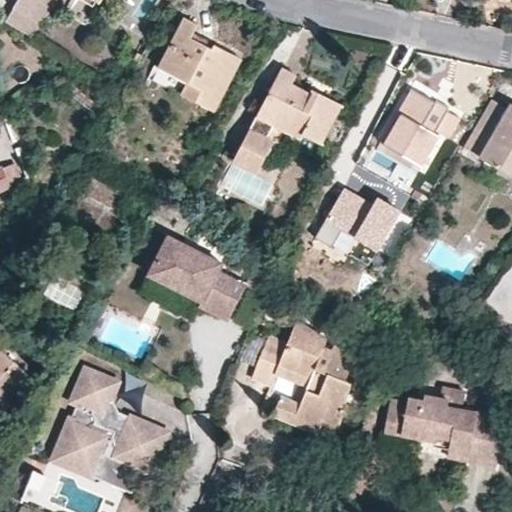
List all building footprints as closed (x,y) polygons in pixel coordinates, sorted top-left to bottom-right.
[(44,25),(59,0),(22,0),(17,9),(44,25)] [(44,25),(17,9),(7,25),(34,42),(44,25)] [(191,37),(194,32),(197,25),(184,19),(159,68),(203,90),(197,102),(214,110),(241,58),(214,45),(212,48),(191,37)] [(215,42),(194,32),(191,37),(212,48),(214,45),(215,42)] [(137,64),(141,55),(135,52),(131,60),(137,64)] [(203,90),(159,68),(153,78),(175,91),(197,102),(203,90)] [(298,75),(283,69),(235,159),(258,173),(275,142),(269,137),(273,126),(301,140),(304,136),(320,144),(341,106),(311,90),(309,93),(293,85),(298,75)] [(412,91),(381,142),(422,167),(441,135),(436,132),(446,114),(447,111),(412,91)] [(511,105),(480,158),(511,176),(511,105)] [(461,123),(446,114),(436,132),(441,135),(451,141),(461,123)] [(23,182),(16,163),(2,169),(9,188),(23,182)] [(0,191),(9,188),(2,169),(0,169),(0,191)] [(373,205),(341,188),(325,219),(380,248),(401,209),(377,197),(373,205)] [(193,296),(210,257),(163,236),(144,274),(193,296)] [(219,262),(210,257),(193,296),(196,298),(194,304),(226,318),(244,283),(217,269),(219,262)] [(286,343),(267,335),(250,378),(268,386),(272,374),(306,386),(301,402),(297,414),(321,423),(339,430),(350,382),(344,379),(354,353),(333,344),(330,349),(324,345),(325,339),(295,321),(286,343)] [(0,412),(31,379),(0,349),(0,412)] [(125,450),(136,424),(131,423),(129,414),(117,409),(101,415),(97,422),(92,420),(94,413),(92,405),(95,395),(105,393),(107,395),(115,380),(84,367),(70,398),(78,403),(73,417),(68,415),(60,433),(72,439),(66,455),(68,462),(84,470),(92,467),(99,471),(101,477),(111,482),(125,450)] [(447,458),(466,461),(468,452),(495,458),(504,416),(461,408),(464,391),(441,387),(439,395),(424,393),(421,401),(409,398),(407,399),(389,397),(385,421),(402,424),(399,435),(433,441),(435,436),(449,439),(447,449),(447,458)] [(316,433),(321,423),(297,414),(301,402),(294,400),(280,394),(272,416),(316,433)] [(255,431),(240,407),(221,418),(236,442),(255,431)] [(136,424),(139,419),(129,414),(131,423),(136,424)] [(402,424),(385,421),(383,432),(399,435),(402,424)] [(138,425),(136,424),(125,450),(111,482),(128,490),(138,466),(148,446),(157,450),(166,430),(146,422),(138,425)] [(72,439),(60,433),(51,455),(68,462),(66,455),(72,439)] [(435,436),(433,441),(432,446),(447,449),(449,439),(435,436)] [(147,470),(157,450),(148,446),(138,466),(147,470)] [(468,452),(466,461),(494,467),(495,458),(468,452)] [(84,470),(101,477),(99,471),(92,467),(84,470)] [(19,497),(41,505),(51,479),(30,470),(19,497)]
